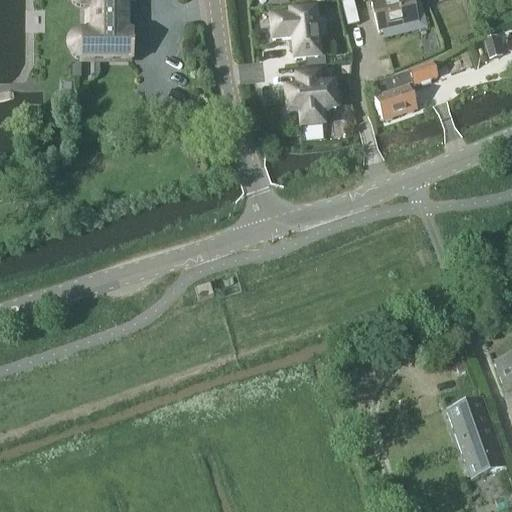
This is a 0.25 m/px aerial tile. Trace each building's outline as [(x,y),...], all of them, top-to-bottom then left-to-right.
[(81,0),(82,11),(83,11),(83,38),(79,38),(80,61),(124,61),(124,25),(124,5),(133,5),(133,0),(81,0)] [(378,35),(416,26),(410,0),(396,0),(371,6),(378,35)] [(342,5),(348,29),(360,26),(354,2),(342,5)] [(290,19),(270,21),(273,43),(292,41),(294,62),(319,60),(314,13),(290,16),(290,19)] [(490,65),(501,61),(495,42),(483,46),(490,65)] [(347,56),(336,58),(336,65),(347,64),(347,56)] [(413,90),(436,82),(432,69),(371,88),(376,103),(374,104),(379,120),(380,123),(415,112),(413,108),(408,93),(407,93),(406,90),(412,88),(413,90)] [(335,112),(333,88),(327,88),(326,70),(306,72),(307,79),(296,80),(297,91),(285,92),(288,116),(300,115),(301,129),(322,127),(321,113),(335,112)] [(74,209),(56,214),(59,225),(77,220),(74,209)] [(233,274),(222,277),(213,280),(218,300),(239,294),(233,274)] [(210,285),(200,288),(194,289),(197,303),(213,299),(210,285)] [(511,359),(494,366),(511,415),(511,359)] [(505,471),(481,403),(447,416),(471,483),(505,471)]
